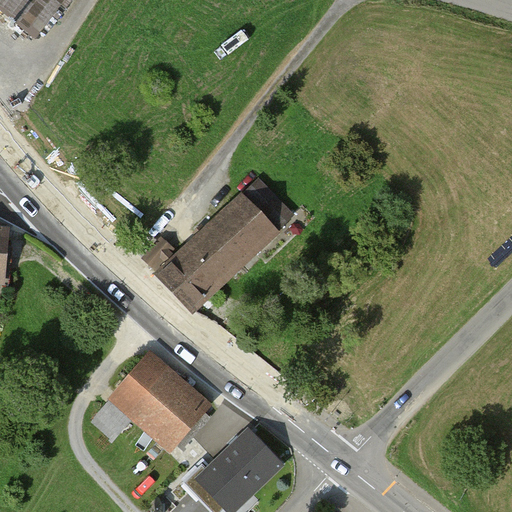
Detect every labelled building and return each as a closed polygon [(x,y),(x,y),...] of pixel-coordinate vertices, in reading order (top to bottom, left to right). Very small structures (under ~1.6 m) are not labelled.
[(0,0),(0,5),(37,34),(63,0),(0,0)] [(246,191),(203,230),(237,267),(280,228),(246,191)] [(12,226),(0,225),(0,277),(9,278),(12,226)] [(203,230),(160,270),(194,307),(237,267),(203,230)] [(214,403),(151,349),(109,398),(171,452),(214,403)] [(234,511),(289,458),(253,422),(193,481),(224,511),(234,511)]
